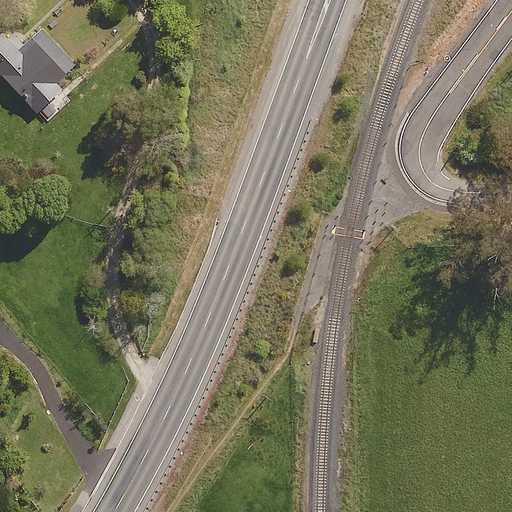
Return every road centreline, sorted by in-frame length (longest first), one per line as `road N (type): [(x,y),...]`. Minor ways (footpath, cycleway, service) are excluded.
road 1 (trunk): [(329,0),(219,299),(111,511)]
road 2 (unclassified): [(419,162),(421,133),(511,8)]
